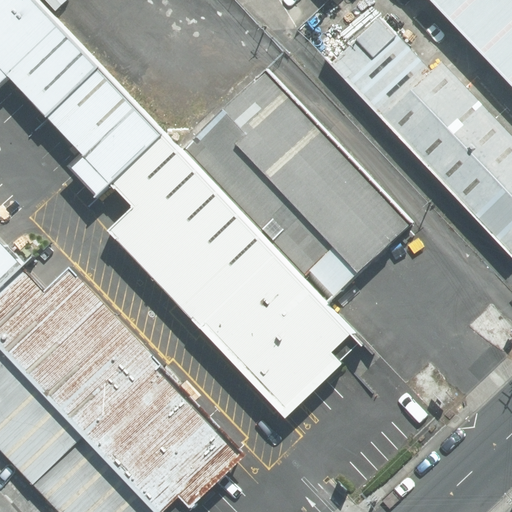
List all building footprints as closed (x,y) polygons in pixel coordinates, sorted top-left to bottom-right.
[(35,0),(0,0),(0,71),(127,204),(100,229),(286,425),(367,349),(322,301),(177,148),(35,0)] [(511,0),(449,0),(511,65),(511,0)] [(511,256),(511,150),(377,3),(313,61),(501,267),(511,256)] [(177,148),(322,301),(399,228),(254,75),(177,148)] [(49,300),(0,247),(0,470),(38,511),(191,511),(248,461),(77,275),(49,300)]
